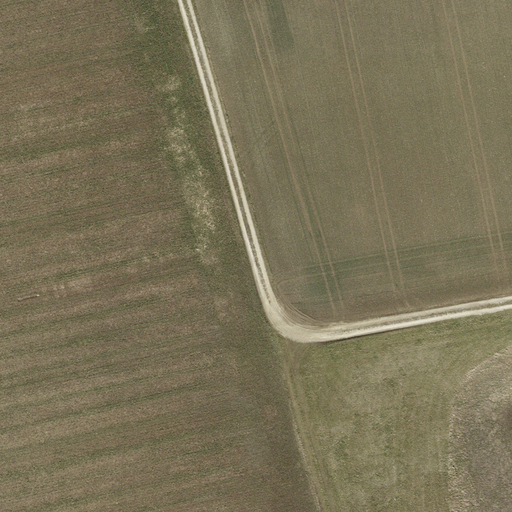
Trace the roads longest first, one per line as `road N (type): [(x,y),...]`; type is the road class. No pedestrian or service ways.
road 1 (track): [(185,0),(277,314),(308,332),(328,332),(511,301)]
road 2 (track): [(294,327),(288,363),(333,511)]
